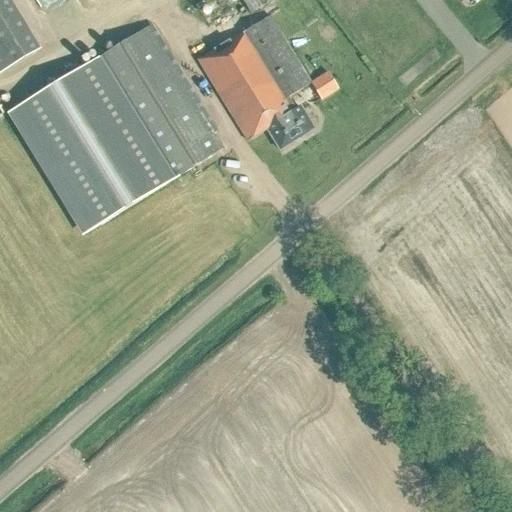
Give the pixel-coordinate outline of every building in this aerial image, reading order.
[(0,0),(0,76),(40,52),(8,0),(0,0)] [(240,0),(249,15),(273,0),(240,0)] [(279,151),(312,130),(299,108),(294,111),(287,99),(310,85),(269,18),(197,62),(247,142),(266,131),(279,151)] [(147,29),(12,113),(87,235),(222,152),(147,29)] [(53,63),(60,76),(85,63),(78,50),(53,63)] [(327,77),(309,87),(320,105),(338,95),(327,77)]
